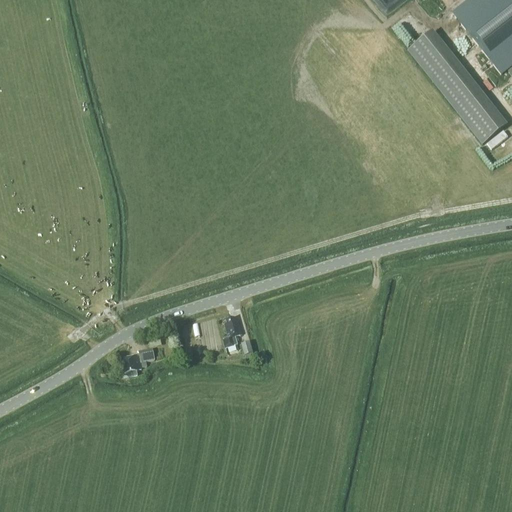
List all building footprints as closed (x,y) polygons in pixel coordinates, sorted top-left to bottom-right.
[(511,0),(471,0),(452,15),(500,76),(511,66),(511,0)] [(432,31),(407,51),(463,122),(488,102),(432,31)] [(235,323),(234,319),(225,322),(226,325),(224,325),(228,339),(222,341),(225,350),(237,346),(235,338),(241,336),(238,322),(235,323)] [(252,354),(249,342),(240,345),(243,357),(244,357),(245,361),(253,359),(252,354)] [(154,361),(152,350),(138,352),(140,364),(141,364),(142,368),(146,367),(145,363),(154,361)] [(124,374),(128,373),(129,379),(137,377),(136,371),(141,370),(138,357),(133,358),(132,357),(121,359),(124,374)]
